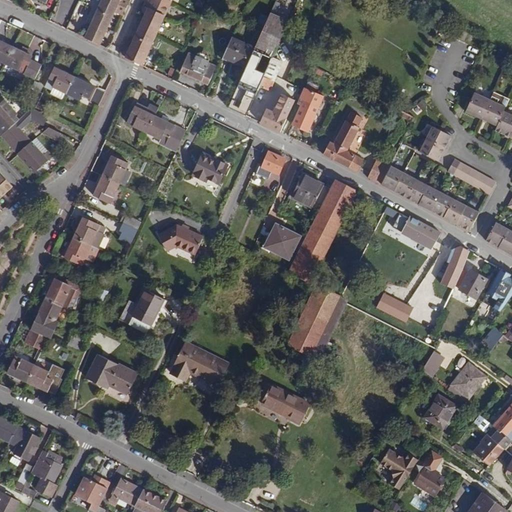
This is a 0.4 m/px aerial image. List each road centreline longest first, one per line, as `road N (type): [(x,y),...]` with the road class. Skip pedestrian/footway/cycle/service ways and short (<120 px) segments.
road 1 (residential): [(511,264),(124,70)]
road 2 (residential): [(236,511),(91,438)]
road 3 (residential): [(0,337),(63,190)]
road 4 (residential): [(124,70),(0,8)]
road 5 (residential): [(124,70),(63,190)]
